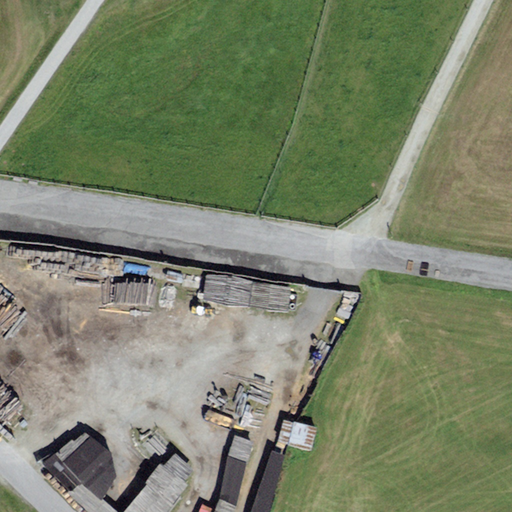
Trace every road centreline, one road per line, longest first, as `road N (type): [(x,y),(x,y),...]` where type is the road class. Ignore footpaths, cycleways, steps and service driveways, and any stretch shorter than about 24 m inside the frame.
road 1 (residential): [(511,271),(0,194)]
road 2 (track): [(362,246),(481,0)]
